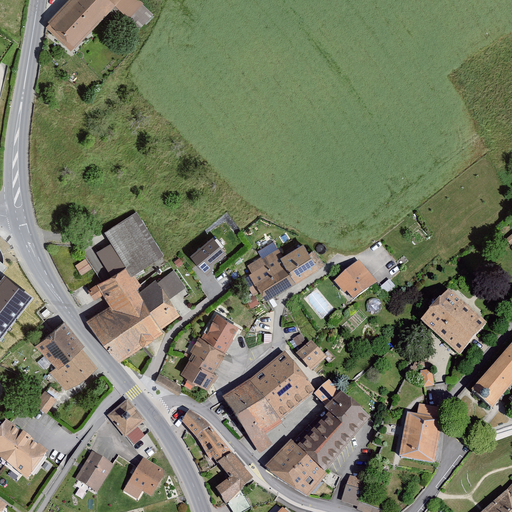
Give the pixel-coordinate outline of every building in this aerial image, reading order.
[(69,0),(43,28),(71,55),(114,11),(102,0),(69,0)] [(152,17),(134,0),(102,0),(114,11),(136,33),(152,17)] [(169,259),(137,209),(98,234),(106,247),(94,255),(110,280),(91,292),(95,299),(101,296),(112,312),(92,325),(117,362),(181,320),(170,304),(190,291),(174,266),(145,286),(140,278),(169,259)] [(227,253),(213,236),(190,255),(208,277),(213,272),(213,264),(227,253)] [(250,276),(266,302),(324,266),(315,252),(309,255),(303,246),(283,258),(273,240),(256,251),(260,258),(247,266),(252,274),(250,276)] [(357,264),(333,285),(352,305),(377,287),(357,264)] [(4,276),(0,280),(0,339),(33,298),(4,276)] [(487,322),(451,289),(422,318),(462,353),(487,322)] [(201,394),(238,329),(215,317),(178,381),(201,394)] [(95,373),(63,325),(33,345),(65,393),(95,373)] [(300,348),(308,342),(302,334),(294,339),(300,348)] [(297,354),(312,371),(327,356),(312,340),(297,354)] [(511,344),(473,391),(494,408),(511,385),(511,344)] [(313,393),(316,390),(284,348),(223,398),(259,446),(313,393)] [(434,369),(423,369),(425,386),(435,385),(434,369)] [(180,392),(184,384),(160,374),(156,381),(180,392)] [(309,496),(371,417),(329,379),(316,390),(313,393),(327,407),(265,466),(309,496)] [(45,416),(55,403),(44,395),(34,409),(45,416)] [(127,400),(107,416),(125,438),(145,423),(127,400)] [(407,411),(399,457),(435,463),(442,418),(437,417),(439,405),(419,401),(417,413),(407,411)] [(189,411),(184,425),(218,467),(229,478),(217,487),(227,503),(253,477),(234,454),(213,426),(202,416),(189,411)] [(3,427),(0,430),(0,467),(24,486),(44,459),(3,427)] [(76,480),(97,492),(113,464),(91,452),(76,480)] [(142,491),(153,497),(167,472),(144,458),(124,492),(137,499),(142,491)] [(349,477),(343,501),(358,505),(364,481),(349,477)] [(511,511),(511,484),(507,490),(483,511),(511,511)]
